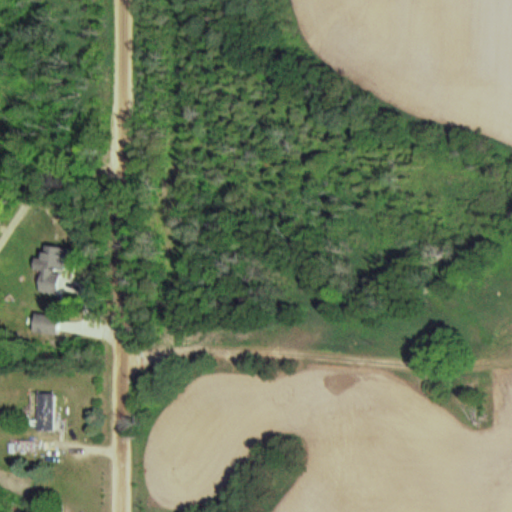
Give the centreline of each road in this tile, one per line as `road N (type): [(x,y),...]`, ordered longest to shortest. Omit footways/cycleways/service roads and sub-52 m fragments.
road 1 (residential): [(125,511),(125,0)]
road 2 (residential): [(126,398),(511,363)]
